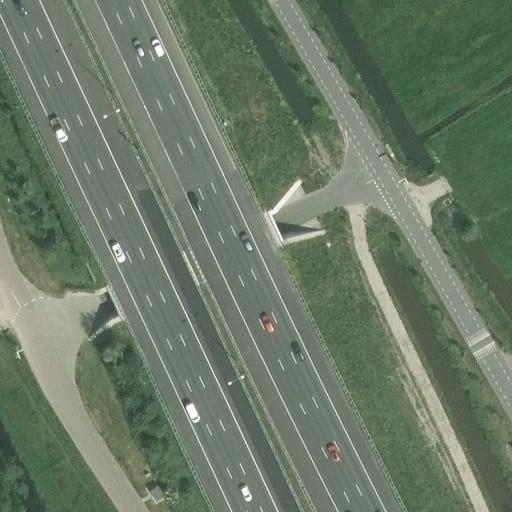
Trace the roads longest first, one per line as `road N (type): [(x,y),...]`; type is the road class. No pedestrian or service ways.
road 1 (motorway): [(363,511),(114,0)]
road 2 (motorway): [(19,0),(254,511)]
road 3 (tertiary): [(36,339),(384,176)]
road 4 (tertiary): [(384,176),(511,398)]
road 5 (unclassified): [(384,176),(281,0)]
road 6 (tertiary): [(134,511),(36,339)]
